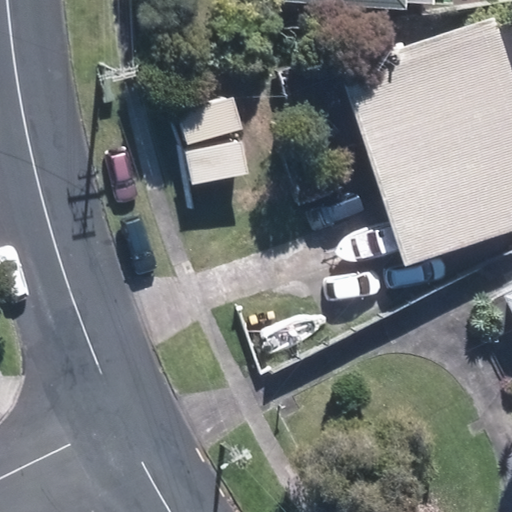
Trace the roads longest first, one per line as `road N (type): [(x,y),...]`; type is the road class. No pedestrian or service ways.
road 1 (tertiary): [(1,0),(61,278),(113,429)]
road 2 (residential): [(0,483),(113,429)]
